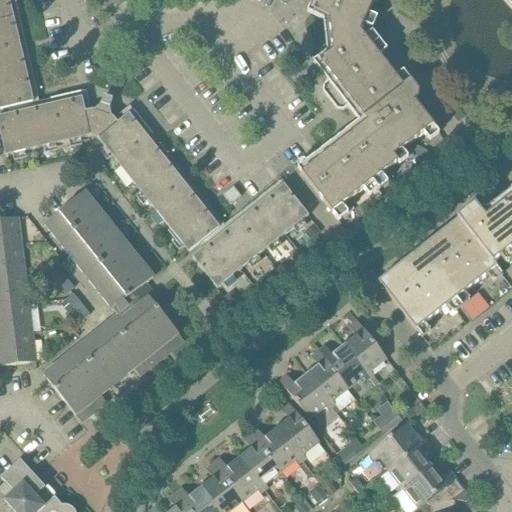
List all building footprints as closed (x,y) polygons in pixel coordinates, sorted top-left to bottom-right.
[(0,0),(0,110),(14,107),(34,103),(29,84),(9,0),(0,0)] [(319,0),(314,12),(329,19),(333,52),(320,63),(332,78),(327,82),(323,85),(322,91),(337,110),(343,111),(347,107),(352,104),(363,118),(402,87),(361,34),(363,33),(363,32),(361,31),(373,3),(367,0),(319,0)] [(367,123),(301,174),(332,214),(398,163),(394,158),(433,127),(414,102),(418,100),(419,93),(410,81),(402,87),(363,118),(367,123)] [(39,108),(0,117),(0,133),(1,137),(4,153),(5,157),(91,137),(86,112),(81,92),(51,99),(51,100),(52,105),(39,108)] [(91,111),(86,112),(91,137),(94,138),(98,139),(188,253),(220,228),(208,214),(148,139),(153,135),(134,111),(117,123),(114,119),(113,118),(111,117),(110,108),(113,100),(108,98),(104,97),(101,105),(94,111),(92,111),(91,111)] [(474,205),(457,219),(496,269),(496,268),(493,264),(511,249),(511,180),(511,182),(511,183),(511,190),(510,192),(511,195),(511,198),(507,202),(485,219),(483,217),(474,205)] [(252,211),(192,258),(205,274),(217,289),(309,216),(296,201),(284,185),(252,211)] [(233,187),(223,196),(231,206),(241,197),(233,187)] [(48,222),(124,318),(125,319),(150,299),(154,296),(145,285),(153,278),(85,193),(48,222)] [(0,220),(0,249),(21,247),(18,219),(0,220)] [(378,283),(382,287),(416,331),(496,269),(457,219),(457,221),(426,245),(424,242),(419,246),(421,249),(378,283)] [(0,249),(0,279),(25,276),(21,247),(0,249)] [(57,268),(50,273),(67,294),(74,289),(57,268)] [(0,279),(0,308),(28,305),(25,276),(0,279)] [(458,307),(469,321),(486,308),(475,294),(458,307)] [(73,295),(66,300),(82,321),(89,316),(73,295)] [(140,378),(166,357),(184,342),(150,299),(125,319),(124,318),(46,380),(81,424),(106,404),(101,397),(134,370),(140,378)] [(0,308),(0,337),(32,334),(28,305),(0,308)] [(356,338),(344,347),(369,380),(373,377),(370,373),(386,360),(357,322),(349,328),(356,338)] [(0,367),(29,364),(35,363),(32,334),(0,337),(0,367)] [(366,382),(369,380),(344,347),(332,356),(325,347),(318,352),(347,390),(363,379),(366,382)] [(318,367),(306,376),(331,410),(335,406),(332,402),(347,390),(318,352),(311,357),(318,367)] [(287,376),(279,382),(309,421),(325,408),(328,412),(331,410),(306,376),(294,385),(287,376)] [(384,420),(376,427),(383,436),(401,421),(386,402),(376,410),(384,420)] [(425,411),(420,403),(412,410),(417,417),(425,411)] [(289,420),(277,430),(302,462),(306,459),(303,456),(319,443),(289,405),(281,411),(289,420)] [(406,425),(368,455),(374,463),(378,460),(387,472),(425,442),(425,441),(421,444),(406,425)] [(257,430),(250,435),(280,473),(295,461),(298,465),(302,462),(277,430),(265,439),(257,430)] [(251,450),(239,460),(264,492),(268,489),(265,485),(280,473),(250,435),(243,441),(251,450)] [(431,449),(425,442),(387,472),(399,487),(395,490),(398,494),(431,468),(421,456),(431,449)] [(348,447),(337,456),(344,466),(356,457),(348,447)] [(220,460),(213,465),(242,503),(258,491),(261,495),(264,492),(239,460),(227,469),(220,460)] [(0,479),(1,480),(5,484),(0,487),(0,511),(74,511),(73,510),(71,508),(70,507),(68,507),(66,506),(64,506),(61,506),(55,498),(54,498),(20,461),(0,479)] [(231,511),(242,503),(213,465),(206,470),(213,480),(201,489),(219,511),(231,511)] [(392,498),(403,511),(413,511),(417,510),(418,510),(426,504),(425,503),(435,495),(455,480),(450,473),(440,480),(431,468),(398,494),(392,498)] [(351,484),(350,485),(358,495),(359,494),(364,490),(357,480),(351,484)] [(439,500),(455,502),(468,503),(469,498),(455,480),(435,495),(439,500)] [(336,492),(328,481),(321,487),(329,497),(336,492)] [(182,489),(175,495),(188,511),(219,511),(201,489),(189,499),(182,489)] [(326,497),(320,490),(312,497),(317,503),(326,497)] [(175,510),(172,511),(188,511),(175,495),(168,500),(175,510)] [(447,511),(454,511),(455,502),(439,500),(435,495),(425,503),(426,504),(431,510),(447,511)] [(308,511),(301,503),(295,508),(298,511),(308,511)]
